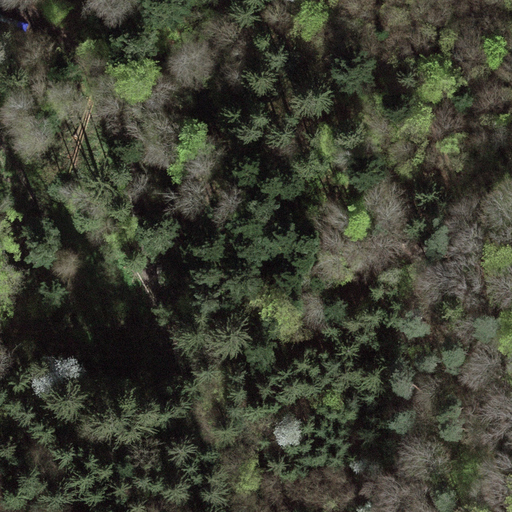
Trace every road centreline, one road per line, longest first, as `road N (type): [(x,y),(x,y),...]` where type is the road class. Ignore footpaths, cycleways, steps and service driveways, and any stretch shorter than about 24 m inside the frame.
road 1 (track): [(398,511),(412,280),(448,224),(511,165)]
road 2 (track): [(0,404),(34,426),(95,511)]
